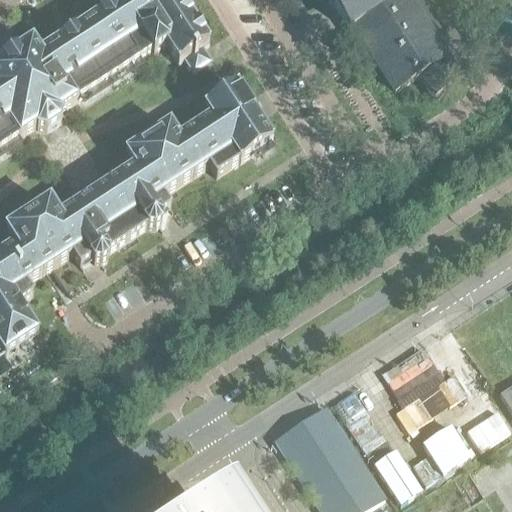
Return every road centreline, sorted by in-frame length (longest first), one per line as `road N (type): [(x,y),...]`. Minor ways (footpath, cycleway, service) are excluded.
road 1 (unclassified): [(511,216),(56,511)]
road 2 (unclassified): [(129,511),(511,263)]
road 3 (residential): [(0,413),(334,189)]
road 4 (residential): [(215,0),(334,189)]
road 5 (residential): [(370,164),(263,0)]
road 6 (residential): [(511,48),(460,109),(370,164)]
